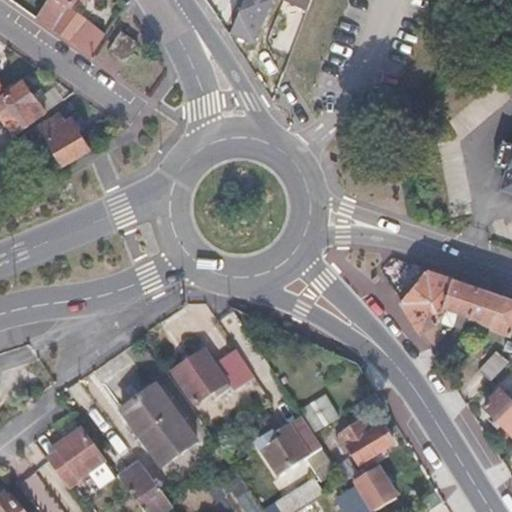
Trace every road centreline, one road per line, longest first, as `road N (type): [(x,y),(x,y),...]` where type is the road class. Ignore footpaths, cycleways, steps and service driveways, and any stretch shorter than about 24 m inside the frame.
road 1 (primary): [(0,315),(176,273),(228,278)]
road 2 (primary): [(251,279),(355,343),(424,416)]
road 3 (primary): [(424,416),(396,344),(322,273),(305,243)]
road 4 (primary): [(176,178),(126,212),(0,260)]
road 5 (tertiary): [(274,146),(242,85),(185,14)]
road 6 (tertiary): [(185,14),(205,106),(187,162)]
road 7 (residential): [(0,18),(122,105)]
road 8 (tertiary): [(511,273),(385,230)]
road 9 (primary): [(176,178),(170,219),(177,240),(204,269),(228,278)]
